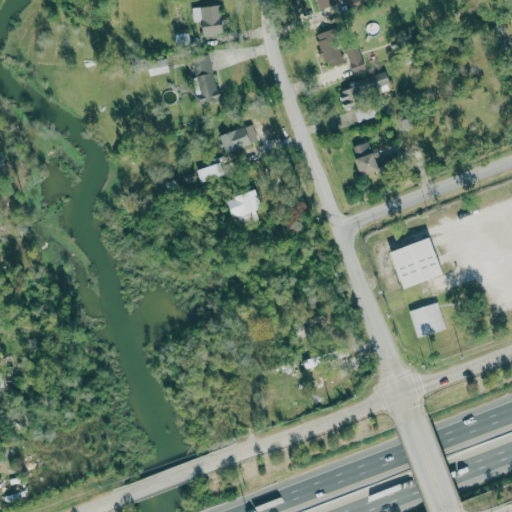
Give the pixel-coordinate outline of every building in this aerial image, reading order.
[(315,0),(321,20),(343,14),(339,0),(315,0)] [(192,8),(194,21),(201,20),(203,36),(224,32),(220,4),(192,8)] [(332,67),(346,62),(334,28),(315,35),(325,62),(329,60),(332,67)] [(353,74),(366,70),(357,44),(344,49),(353,74)] [(195,95),(198,105),(220,100),(209,55),(191,60),(200,94),(195,95)] [(150,75),(168,73),(167,59),(148,61),(150,75)] [(392,88),(386,71),(348,84),(350,88),(339,92),(343,105),(392,88)] [(375,117),(370,104),(354,110),(358,122),(375,117)] [(259,142),(252,123),(219,135),(226,154),(259,142)] [(361,175),(397,164),(395,155),(378,160),(372,140),(353,146),(361,175)] [(200,180),(221,174),(218,163),(196,169),(200,180)] [(233,218),(242,215),(244,224),(259,220),(256,210),(262,208),(257,190),(227,199),(233,218)] [(444,275),(431,238),(391,252),(404,289),(444,275)] [(446,329),(438,302),(409,310),(417,337),(446,329)]
